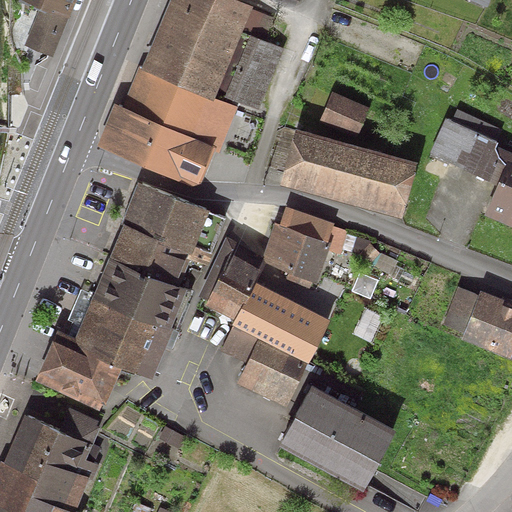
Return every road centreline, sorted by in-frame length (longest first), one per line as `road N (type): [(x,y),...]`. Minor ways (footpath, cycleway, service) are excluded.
road 1 (residential): [(511,282),(311,199),(196,189),(72,148)]
road 2 (primary): [(131,0),(72,148)]
